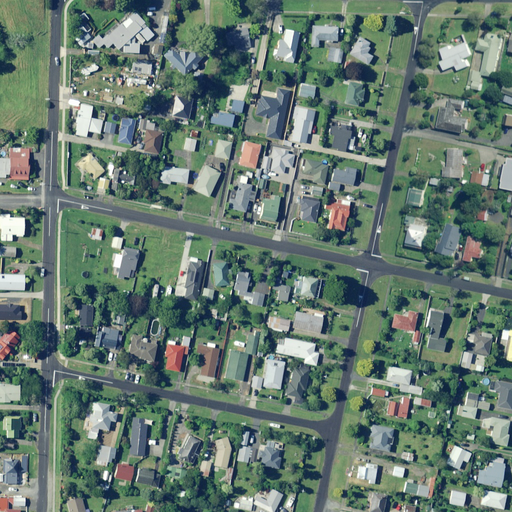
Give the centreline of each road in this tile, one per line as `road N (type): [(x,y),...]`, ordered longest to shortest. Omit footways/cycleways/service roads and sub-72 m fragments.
road 1 (residential): [(49,199),(369,264)]
road 2 (residential): [(45,370),(334,430)]
road 3 (residential): [(421,0),(369,264)]
road 4 (residential): [(56,0),(49,199)]
road 5 (residential): [(49,199),(45,370)]
road 6 (residential): [(369,264),(334,430)]
road 7 (residential): [(369,264),(511,295)]
road 8 (residential): [(45,370),(42,511)]
